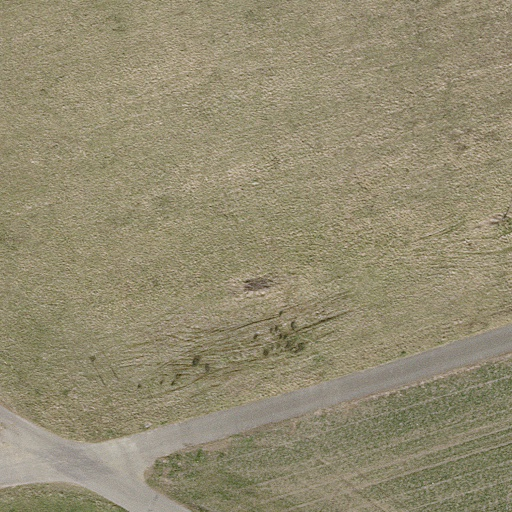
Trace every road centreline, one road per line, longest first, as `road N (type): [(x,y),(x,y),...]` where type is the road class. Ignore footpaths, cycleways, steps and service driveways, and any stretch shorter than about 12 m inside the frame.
road 1 (track): [(511,337),(355,387),(0,479)]
road 2 (track): [(158,511),(0,425)]
